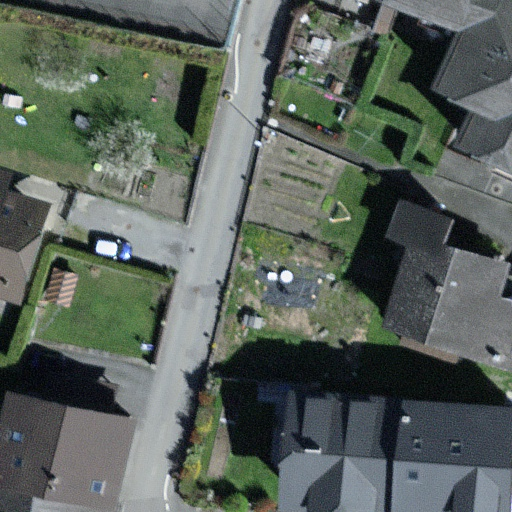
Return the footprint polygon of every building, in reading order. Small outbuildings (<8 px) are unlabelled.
[(511,0),(419,0),(476,23),(453,79),(498,98),(483,134),(511,145),(511,0)] [(12,172),(0,168),(0,285),(26,293),(53,203),(7,189),(12,172)] [(511,273),(511,260),(452,241),(461,214),(410,198),(399,230),(426,239),(401,318),(416,323),(412,338),(454,351),(459,336),(511,352),(511,299),(504,297),(506,291),(511,273)] [(47,362),(45,384),(112,389),(114,368),(47,362)] [(120,511),(142,414),(27,389),(0,507),(0,511),(120,511)] [(511,406),(309,394),(303,495),(395,501),(423,503),(511,508),(511,406)]
